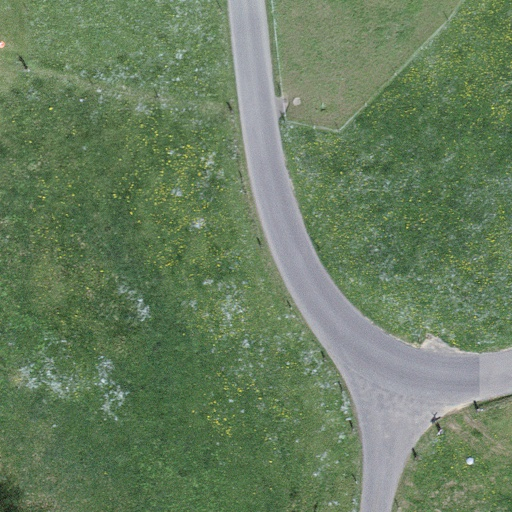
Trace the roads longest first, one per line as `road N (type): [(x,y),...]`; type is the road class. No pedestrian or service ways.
road 1 (unclassified): [(511,356),(444,369),(366,347),(332,323),(282,235),(269,191),(241,0)]
road 2 (track): [(402,361),(372,511)]
